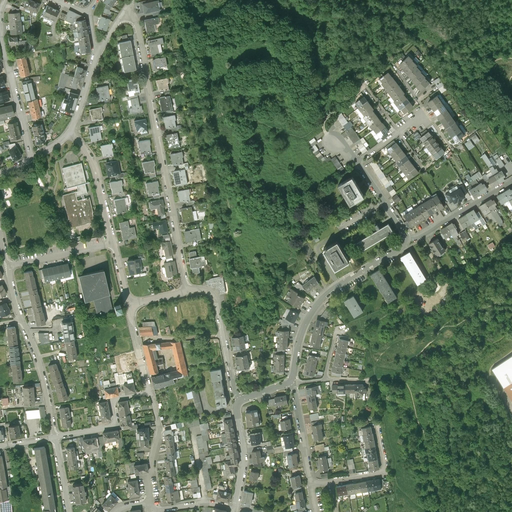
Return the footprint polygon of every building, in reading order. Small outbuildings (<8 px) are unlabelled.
[(25,0),(23,5),(29,8),(33,0),(25,0)] [(33,0),(29,8),(36,11),(40,3),(33,0)] [(143,11),(144,15),(151,14),(157,13),(162,12),(160,1),(146,3),(146,1),(139,2),(140,12),(143,11)] [(59,10),(46,4),(40,15),(53,21),(59,10)] [(64,20),(74,25),(76,24),(85,23),(84,18),(69,10),(64,20)] [(12,13),(8,13),(9,23),(19,22),(18,13),(12,13)] [(101,17),(97,28),(105,31),(109,19),(106,18),(102,17),(101,17)] [(151,19),(144,20),(146,32),(153,31),(152,24),(159,23),(158,18),(151,19)] [(19,22),(9,23),(10,35),(20,35),(19,22)] [(85,23),(76,24),(78,32),(87,30),(86,22),(85,23)] [(87,30),(78,32),(79,38),(89,37),(87,30)] [(89,37),(79,38),(80,46),(90,44),(89,37)] [(33,49),(32,39),(17,41),(17,44),(18,47),(29,45),(30,50),(33,49)] [(122,41),(118,41),(121,57),(133,54),(130,39),(127,40),(122,41)] [(161,39),(148,41),(150,54),(153,54),(158,53),(157,46),(162,45),(161,39)] [(90,44),(80,46),(82,53),(91,51),(90,44)] [(133,54),(121,57),(124,72),(135,69),(133,54)] [(28,74),(23,57),(15,59),(20,76),(28,74)] [(409,57),(400,65),(405,70),(413,62),(413,61),(409,57)] [(165,58),(152,60),(154,71),(161,70),(161,67),(166,66),(165,58)] [(405,70),(404,70),(409,75),(417,68),(417,67),(413,62),(405,70)] [(85,69),(77,67),(74,77),(82,79),(85,69)] [(409,75),(408,76),(413,81),(421,73),(421,72),(417,68),(409,75)] [(58,86),(64,88),(68,72),(66,71),(62,70),(58,86)] [(389,72),(380,78),(383,82),(391,75),(389,72)] [(413,81),(412,81),(417,86),(425,78),(421,73),(413,81)] [(383,82),(382,83),(385,87),(395,80),(391,75),(383,82)] [(82,79),(74,77),(71,87),(78,89),(79,89),(82,79)] [(168,77),(155,79),(156,87),(157,86),(158,91),(165,90),(169,89),(168,84),(169,84),(168,77)] [(137,78),(127,80),(129,91),(135,90),(135,91),(140,91),(137,78)] [(417,86),(416,86),(421,91),(425,87),(429,83),(425,78),(417,86)] [(385,87),(389,91),(398,84),(395,80),(385,87)] [(34,99),(30,81),(21,83),(26,101),(27,101),(34,99)] [(389,91),(392,95),(401,88),(398,84),(389,91)] [(106,86),(96,88),(97,96),(96,96),(97,101),(104,100),(109,98),(106,86)] [(392,95),(395,100),(404,94),(405,93),(401,88),(392,95)] [(78,95),(70,93),(68,99),(65,98),(64,102),(67,103),(65,110),(74,112),(78,95)] [(166,95),(159,96),(160,99),(159,99),(160,101),(161,105),(160,105),(162,112),(172,110),(169,94),(166,95)] [(394,101),(398,106),(407,98),(404,94),(395,100),(394,101)] [(363,96),(355,102),(358,107),(366,101),(363,96)] [(437,96),(427,102),(430,107),(440,100),(437,96)] [(136,98),(129,99),(131,108),(128,109),(129,114),(140,111),(139,106),(138,107),(136,98)] [(398,106),(401,110),(402,109),(410,102),(407,98),(398,106)] [(39,116),(35,99),(34,99),(27,101),(31,118),(39,116)] [(440,100),(430,107),(433,111),(443,105),(440,100)] [(358,107),(358,108),(361,112),(370,105),(366,101),(358,107)] [(410,102),(402,109),(405,114),(414,107),(410,102)] [(5,106),(0,107),(0,118),(7,117),(12,115),(10,105),(5,106)] [(370,105),(361,112),(364,116),(373,110),(370,105)] [(443,105),(433,111),(437,116),(446,109),(443,105)] [(100,107),(89,110),(90,115),(91,114),(92,120),(98,119),(98,121),(102,120),(100,114),(101,113),(100,107)] [(446,109),(437,116),(440,120),(449,113),(446,109)] [(364,116),(364,117),(367,121),(376,115),(373,110),(364,116)] [(449,113),(440,120),(443,125),(452,118),(449,113)] [(351,128),(341,114),(337,118),(346,131),(351,128)] [(176,115),(163,117),(164,125),(165,125),(166,129),(173,128),(178,127),(177,122),(176,115)] [(376,115),(367,121),(370,126),(371,125),(379,119),(376,115)] [(452,118),(443,125),(446,129),(456,122),(452,118)] [(144,119),(131,122),(133,127),(134,127),(134,132),(140,131),(140,132),(145,131),(144,126),(145,125),(144,119)] [(379,119),(371,125),(374,129),(383,123),(379,119)] [(17,130),(15,122),(7,124),(9,132),(17,130)] [(456,122),(446,129),(449,133),(459,127),(456,122)] [(383,123),(374,129),(377,134),(386,127),(383,123)] [(42,133),(40,124),(32,127),(34,135),(42,133)] [(100,126),(90,128),(91,134),(89,134),(90,138),(91,138),(91,142),(102,140),(100,126)] [(386,127),(377,134),(380,138),(385,134),(389,132),(386,127)] [(459,127),(449,133),(452,138),(462,131),(459,127)] [(360,140),(351,128),(346,131),(345,132),(353,145),(354,144),(360,140)] [(19,138),(17,130),(9,132),(10,140),(19,138)] [(462,131),(452,138),(455,142),(465,135),(462,131)] [(174,132),(166,134),(166,137),(167,139),(168,143),(167,143),(168,150),(179,148),(176,132),(174,132)] [(429,132),(420,139),(423,143),(432,136),(429,132)] [(44,142),(42,133),(34,135),(36,144),(44,142)] [(432,136),(423,143),(426,148),(436,141),(432,136)] [(310,142),(313,147),(315,145),(318,143),(314,138),(310,142)] [(149,140),(137,142),(138,148),(139,148),(140,153),(145,152),(145,153),(150,152),(149,146),(150,146),(149,140)] [(368,151),(360,140),(354,144),(362,155),(368,151)] [(470,140),(465,144),(469,150),(474,146),(470,140)] [(387,148),(388,150),(396,143),(395,141),(387,148)] [(436,141),(426,148),(430,152),(439,145),(436,141)] [(113,143),(99,146),(101,153),(102,153),(103,157),(110,156),(114,156),(113,150),(114,150),(113,143)] [(396,143),(388,150),(391,154),(400,147),(396,143)] [(312,151),(315,155),(319,152),(317,149),(318,149),(315,145),(313,147),(311,148),(313,151),(312,151)] [(439,145),(430,152),(433,156),(442,149),(439,145)] [(21,157),(16,147),(9,151),(14,161),(21,157)] [(400,147),(391,154),(395,158),(403,152),(400,147)] [(442,149),(433,156),(436,161),(446,153),(442,149)] [(182,152),(169,154),(170,162),(171,161),(172,166),(179,165),(180,165),(184,165),(183,159),(184,159),(182,152)] [(324,158),(319,152),(315,155),(320,161),(322,160),(324,158)] [(403,152),(395,158),(398,162),(406,156),(403,152)] [(493,175),(494,176),(498,173),(486,155),(482,157),(493,175)] [(398,162),(397,163),(400,167),(409,160),(406,156),(398,162)] [(344,170),(335,157),(332,160),(331,161),(339,173),(344,170)] [(496,159),(501,167),(504,165),(499,157),(496,159)] [(117,159),(104,161),(106,174),(119,172),(117,159)] [(154,160),(141,162),(142,168),(143,168),(144,173),(149,172),(150,173),(155,172),(154,166),(155,166),(154,160)] [(409,160),(400,167),(403,171),(413,164),(409,160)] [(376,162),(369,166),(383,187),(389,183),(386,178),(383,173),(380,168),(379,167),(381,165),(380,162),(377,164),(376,162)] [(63,194),(71,228),(95,222),(82,164),(63,168),(68,188),(77,186),(78,191),(63,194)] [(413,164),(403,171),(407,175),(416,168),(413,164)] [(416,168),(407,175),(410,180),(419,173),(416,168)] [(180,170),(173,171),(174,174),(173,174),(174,177),(175,181),(176,186),(186,184),(184,169),(180,170)] [(498,173),(494,176),(499,184),(506,180),(504,177),(506,176),(502,170),(498,173)] [(488,180),(487,181),(488,182),(492,188),(499,184),(494,176),(493,175),(487,178),(488,180)] [(352,176),(338,185),(350,204),(364,196),(352,176)] [(476,179),(469,183),(472,188),(479,184),(476,179)] [(123,180),(110,182),(110,188),(111,188),(112,194),(119,193),(120,193),(124,192),(123,187),(124,187),(123,180)] [(157,180),(145,182),(146,188),(147,188),(148,193),(153,192),(158,192),(157,186),(158,186),(157,180)] [(484,183),(476,188),(480,195),(487,191),(485,189),(487,188),(484,183)] [(462,184),(457,187),(458,188),(459,187),(464,195),(467,193),(462,184)] [(392,188),(391,186),(386,189),(391,197),(396,194),(392,188)] [(453,201),(455,203),(457,202),(459,202),(461,201),(462,199),(465,197),(464,195),(459,187),(458,188),(457,187),(456,186),(449,190),(450,191),(450,193),(449,193),(451,196),(453,201)] [(4,197),(12,194),(9,187),(1,190),(4,197)] [(476,188),(469,192),(474,200),(480,195),(476,188)] [(190,189),(177,191),(178,199),(179,199),(180,203),(187,202),(191,202),(190,196),(191,196),(190,189)] [(445,194),(450,203),(453,201),(451,196),(449,193),(450,193),(450,191),(445,194)] [(504,192),(497,197),(502,205),(510,200),(504,192)] [(397,195),(392,199),(395,204),(401,200),(397,195)] [(434,199),(441,209),(445,206),(442,201),(439,196),(434,199)] [(124,198),(114,200),(115,205),(114,205),(115,210),(116,210),(117,214),(127,211),(124,198)] [(492,198),(485,202),(491,211),(495,209),(497,207),(496,205),(498,204),(496,200),(494,201),(492,198)] [(163,207),(162,199),(148,201),(150,209),(156,208),(157,215),(163,214),(162,207),(163,207)] [(429,202),(436,212),(441,209),(434,199),(429,202)] [(425,205),(431,215),(436,212),(429,202),(425,205)] [(485,202),(478,207),(483,216),(486,214),(491,211),(485,202)] [(420,208),(427,218),(431,215),(425,205),(420,208)] [(188,207),(180,209),(181,212),(180,212),(181,214),(182,218),(183,224),(193,222),(191,207),(188,207)] [(415,211),(422,221),(427,218),(420,208),(415,211)] [(474,209),(466,214),(471,222),(474,221),(479,217),(474,209)] [(495,209),(491,211),(494,217),(498,223),(502,221),(495,209)] [(411,214),(418,224),(422,221),(415,211),(411,214)] [(491,211),(486,214),(490,220),(494,217),(491,211)] [(409,221),(413,227),(418,224),(411,214),(406,217),(409,221)] [(466,214),(458,219),(463,227),(468,224),(471,222),(466,214)] [(167,232),(165,218),(152,220),(154,228),(160,227),(161,233),(167,232)] [(128,220),(118,222),(120,231),(121,231),(125,245),(136,243),(133,227),(129,228),(128,220)] [(392,233),(387,225),(381,229),(378,223),(374,225),(376,230),(356,242),(361,251),(392,233)] [(447,227),(452,236),(453,238),(459,234),(453,223),(447,227)] [(447,227),(440,230),(446,240),(452,236),(447,227)] [(199,229),(184,231),(186,242),(193,240),(201,239),(199,229)] [(445,250),(437,237),(429,242),(438,255),(445,250)] [(172,255),(170,241),(160,243),(162,250),(165,249),(166,256),(172,255)] [(336,241),(323,249),(335,269),(349,261),(336,241)] [(196,251),(188,253),(192,273),(201,271),(200,266),(206,265),(204,255),(197,256),(196,251)] [(417,267),(409,253),(400,258),(409,272),(417,267)] [(140,257),(125,260),(128,273),(143,270),(140,257)] [(177,274),(174,260),(165,262),(168,276),(177,274)] [(426,281),(417,267),(409,272),(417,286),(426,281)] [(105,269),(82,275),(89,302),(93,301),(97,316),(116,311),(116,313),(122,312),(120,305),(115,306),(105,269)] [(32,270),(24,272),(29,290),(37,288),(32,270)] [(388,284),(380,270),(371,275),(380,289),(388,284)] [(223,274),(206,278),(207,283),(209,282),(209,284),(213,283),(213,285),(216,285),(216,287),(219,286),(220,292),(227,291),(223,274)] [(321,283),(315,276),(304,284),(310,292),(321,283)] [(397,298),(388,284),(380,289),(388,303),(397,298)] [(301,292),(291,286),(287,292),(291,294),(287,301),(299,308),(306,296),(300,293),(301,292)] [(37,288),(29,290),(33,307),(41,306),(37,288)] [(363,312),(353,296),(345,301),(354,317),(363,312)] [(10,312),(5,300),(2,302),(0,302),(0,315),(0,316),(10,312)] [(41,306),(33,307),(37,325),(45,323),(41,306)] [(300,313),(293,309),(287,318),(292,320),(295,322),(300,313)] [(319,319),(324,320),(329,312),(326,310),(319,317),(319,319)] [(319,319),(316,318),(313,331),(322,334),(325,320),(324,320),(319,319)] [(71,321),(63,322),(65,341),(66,341),(73,339),(71,321)] [(144,323),(144,327),(152,327),(152,336),(156,335),(156,323),(144,323)] [(15,326),(8,327),(9,345),(10,345),(17,345),(15,326)] [(144,327),(138,327),(140,336),(152,336),(152,327),(144,327)] [(49,331),(39,332),(40,343),(49,342),(49,331)] [(322,334),(313,331),(310,343),(314,344),(319,345),(322,334)] [(234,337),(231,338),(232,345),(244,342),(242,336),(234,337)] [(73,339),(66,341),(69,359),(77,358),(74,339),(73,339)] [(340,339),(338,346),(346,347),(348,341),(347,341),(341,339),(340,339)] [(171,350),(173,360),(183,357),(180,341),(143,345),(150,375),(158,373),(156,364),(163,363),(160,351),(171,350)] [(244,342),(232,345),(233,352),(237,351),(245,349),(244,342)] [(17,345),(10,345),(11,364),(12,364),(19,363),(18,345),(17,345)] [(338,346),(337,352),(345,354),(346,347),(338,346)] [(337,352),(335,358),(343,360),(345,354),(337,352)] [(238,355),(235,356),(236,363),(248,360),(246,354),(238,355)] [(314,366),(316,358),(308,356),(307,364),(314,366)] [(176,371),(174,371),(176,380),(188,377),(183,357),(173,360),(176,371)] [(335,358),(334,365),(342,367),(343,360),(335,358)] [(248,360),(236,363),(238,370),(242,369),(249,367),(248,360)] [(19,363),(12,364),(13,382),(21,381),(20,363),(19,363)] [(56,364),(48,366),(53,384),(54,383),(61,382),(56,364)] [(312,375),(314,366),(307,364),(306,369),(305,369),(304,373),(312,375)] [(334,365),(333,371),(340,373),(342,367),(334,365)] [(211,371),(213,380),(222,379),(223,379),(221,369),(211,371)] [(174,371),(151,377),(154,388),(177,382),(176,380),(174,371)] [(123,383),(125,395),(135,392),(130,374),(126,375),(128,382),(123,383)] [(216,393),(217,398),(225,397),(224,389),(224,386),(223,386),(222,379),(213,380),(215,394),(216,393)] [(511,380),(503,386),(511,400),(511,380)] [(61,382),(54,383),(59,401),(66,399),(61,381),(61,382)] [(117,383),(111,385),(113,397),(120,395),(118,384),(117,384),(117,383)] [(332,385),(332,393),(335,393),(347,392),(347,384),(332,385)] [(354,392),(354,395),(359,395),(359,392),(363,392),(363,389),(362,389),(362,384),(354,384),(354,392)] [(34,403),(32,385),(22,387),(24,404),(34,403)] [(111,385),(104,386),(105,394),(106,398),(113,397),(111,385)] [(307,388),(308,396),(315,394),(320,393),(318,386),(307,388)] [(201,414),(195,390),(189,392),(195,415),(201,414)] [(289,394),(277,396),(277,398),(278,404),(278,405),(290,403),(289,394)] [(216,398),(217,408),(227,406),(226,397),(225,397),(217,398),(216,398)] [(99,403),(101,409),(109,407),(108,401),(99,403)] [(117,403),(119,410),(120,410),(128,408),(127,405),(126,401),(117,403)] [(38,407),(38,410),(40,418),(46,417),(44,406),(38,407)] [(67,407),(59,409),(61,418),(69,417),(67,407)] [(101,409),(102,416),(111,414),(109,407),(101,409)] [(120,410),(121,416),(129,414),(131,414),(130,408),(128,408),(120,410)] [(38,410),(26,411),(28,420),(40,418),(38,410)] [(257,410),(245,412),(247,427),(260,425),(257,410)] [(102,416),(104,422),(112,420),(111,414),(102,416)] [(121,416),(122,422),(130,420),(132,420),(131,414),(129,414),(121,416)] [(69,417),(61,418),(63,427),(71,426),(69,417)] [(196,419),(187,421),(188,427),(197,425),(196,419)] [(290,419),(280,420),(282,430),(292,428),(290,419)] [(122,422),(123,429),(130,428),(131,430),(138,429),(139,429),(138,423),(131,425),(130,420),(122,422)] [(18,421),(8,423),(10,437),(21,435),(18,421)] [(312,425),(310,426),(311,427),(312,427),(312,431),(319,430),(319,425),(319,422),(311,423),(312,425)] [(197,425),(199,435),(206,433),(207,433),(206,429),(209,429),(208,423),(197,425)] [(139,429),(138,429),(138,432),(141,432),(141,440),(149,440),(150,440),(149,427),(144,428),(139,429)] [(363,436),(373,434),(371,427),(369,428),(363,429),(362,430),(363,436)] [(312,431),(311,431),(311,438),(313,437),(314,440),(320,439),(319,430),(312,431)] [(111,432),(103,433),(104,437),(105,444),(112,442),(111,432)] [(205,446),(208,445),(206,433),(199,435),(203,457),(205,465),(212,463),(210,456),(207,456),(205,446)] [(259,433),(250,435),(252,446),(260,444),(259,433)] [(172,434),(164,435),(166,443),(173,442),(172,434)] [(365,442),(374,440),(373,434),(363,436),(365,442)] [(199,435),(192,436),(202,489),(209,487),(205,465),(203,457),(199,435)] [(293,435),(283,436),(285,446),(285,448),(292,447),(295,447),(293,435)] [(97,437),(90,438),(92,452),(99,451),(98,446),(97,438),(97,437)] [(90,438),(83,439),(85,454),(92,452),(90,438)] [(366,448),(376,446),(374,440),(365,442),(366,448)] [(173,442),(166,443),(167,451),(174,450),(173,442)] [(315,446),(314,446),(315,453),(324,451),(323,444),(315,446)] [(267,453),(274,452),(274,448),(273,445),(268,446),(266,446),(267,453)] [(44,446),(33,448),(37,469),(48,467),(44,446)] [(75,456),(74,446),(66,448),(68,460),(77,459),(76,456),(75,456)] [(368,454),(377,452),(376,446),(366,448),(368,454)] [(174,450),(167,451),(168,459),(172,458),(176,458),(174,450)] [(261,458),(260,451),(253,452),(255,463),(265,462),(264,457),(261,458)] [(230,453),(231,455),(230,455),(231,460),(239,458),(241,458),(239,452),(230,453)] [(369,460),(378,458),(377,452),(368,454),(369,460)] [(298,456),(298,455),(298,454),(297,454),(294,454),(288,455),(290,465),(293,465),(299,464),(299,463),(298,456)] [(324,457),(316,459),(316,462),(314,463),(315,467),(328,465),(327,460),(324,461),(324,457)] [(168,459),(164,460),(166,467),(173,466),(172,458),(168,459)] [(230,462),(227,462),(228,468),(236,467),(236,466),(241,465),(239,458),(231,460),(230,460),(230,462)] [(370,467),(380,464),(378,458),(369,460),(370,463),(369,464),(370,467)] [(77,462),(77,459),(68,460),(70,468),(78,467),(78,465),(77,465),(76,462),(77,462)] [(328,465),(315,467),(315,471),(318,471),(318,475),(326,473),(326,470),(329,469),(328,465)] [(173,466),(166,467),(167,475),(174,474),(173,466)] [(48,467),(37,469),(40,489),(51,487),(48,467)] [(225,470),(226,475),(237,473),(236,467),(228,468),(228,469),(225,470)] [(259,472),(250,471),(249,480),(258,481),(259,472)] [(167,475),(163,476),(165,484),(176,483),(174,474),(167,475)] [(302,485),(301,476),(292,477),(294,487),(295,487),(302,485)] [(198,478),(191,479),(193,491),(197,491),(197,493),(193,493),(194,497),(200,497),(198,478)] [(131,481),(127,482),(129,490),(138,488),(137,480),(131,481)] [(373,481),(375,491),(382,489),(382,487),(381,481),(381,480),(373,481)] [(361,483),(362,493),(369,492),(367,482),(361,483)] [(176,483),(165,484),(166,493),(177,491),(176,483)] [(85,490),(84,484),(73,486),(76,503),(87,501),(86,494),(87,494),(86,490),(85,490)] [(348,485),(349,495),(356,494),(354,484),(348,485)] [(348,485),(337,487),(339,497),(349,495),(348,485)] [(216,494),(215,498),(225,501),(227,491),(228,488),(220,486),(218,495),(216,494)] [(51,487),(40,489),(44,509),(44,510),(54,508),(55,508),(51,487)] [(138,488),(129,490),(130,498),(134,497),(140,496),(138,488)] [(177,491),(166,493),(168,501),(172,500),(172,502),(179,501),(177,491)] [(227,491),(225,501),(231,502),(233,494),(229,493),(230,491),(227,491)] [(254,493),(243,491),(241,502),(251,504),(254,493)] [(297,493),(298,501),(306,499),(304,492),(303,492),(298,493),(297,493)] [(108,500),(114,506),(119,501),(113,495),(108,500)] [(0,500),(0,511),(11,511),(11,499),(7,499),(0,500)] [(298,504),(291,506),(291,509),(300,507),(306,506),(307,506),(306,499),(298,501),(298,504)] [(103,505),(109,511),(114,506),(108,500),(103,505)]
